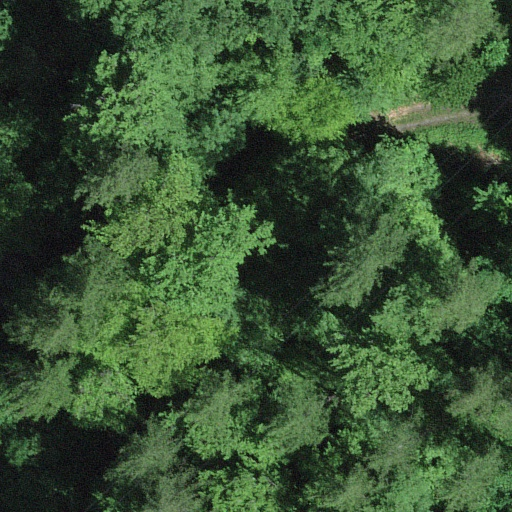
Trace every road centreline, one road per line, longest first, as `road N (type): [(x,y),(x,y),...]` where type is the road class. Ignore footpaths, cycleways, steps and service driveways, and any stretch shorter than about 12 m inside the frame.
road 1 (track): [(0,238),(111,229),(201,160),(324,143),(511,74)]
road 2 (track): [(80,376),(118,426),(95,511)]
road 3 (track): [(0,284),(80,376)]
